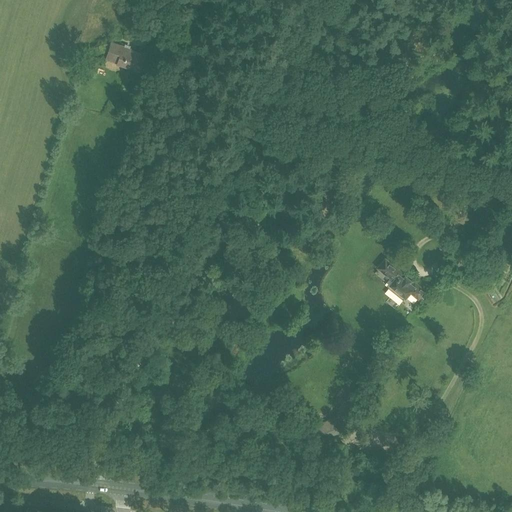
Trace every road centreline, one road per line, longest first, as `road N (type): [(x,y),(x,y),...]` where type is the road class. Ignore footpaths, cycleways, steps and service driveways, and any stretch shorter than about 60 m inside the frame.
road 1 (track): [(91,486),(107,432),(200,285),(322,0)]
road 2 (primary): [(126,490),(267,511)]
road 3 (primary): [(0,480),(126,490)]
